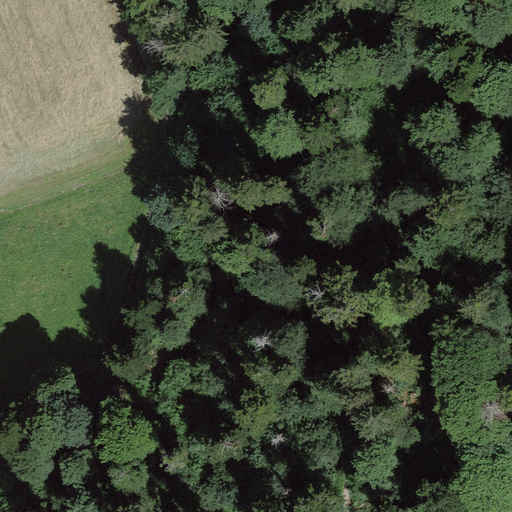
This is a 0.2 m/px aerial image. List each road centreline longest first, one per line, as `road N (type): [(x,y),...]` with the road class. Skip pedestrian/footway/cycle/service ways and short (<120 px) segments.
road 1 (track): [(161,137),(164,195),(98,395),(105,511)]
road 2 (track): [(0,206),(161,137),(124,36)]
